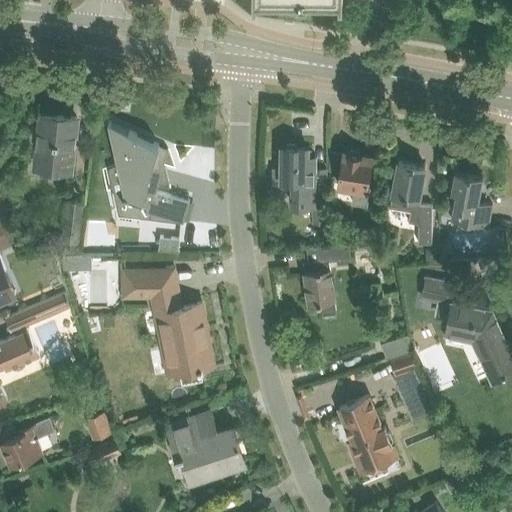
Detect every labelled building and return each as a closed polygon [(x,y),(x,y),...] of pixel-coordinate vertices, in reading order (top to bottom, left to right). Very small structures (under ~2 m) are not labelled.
[(72,168),(75,138),(77,116),(42,113),(37,164),(72,168)] [(171,148),(109,119),(125,194),(123,200),(126,202),(137,215),(137,216),(167,219),(182,221),(185,221),(190,199),(158,190),(171,148)] [(283,179),(294,179),(294,204),(314,205),(314,224),(326,225),(327,168),(315,168),(315,155),(308,155),(308,146),(297,145),(297,144),(288,143),(288,145),(283,145),(283,152),(282,152),(281,161),(283,161),(283,179)] [(345,150),(339,184),(355,187),(353,202),(367,204),(372,177),(369,177),(372,155),(361,153),(359,150),(353,149),(349,151),(345,150)] [(399,160),(391,206),(412,210),(410,220),(420,222),(420,241),(432,241),(432,203),(419,203),(420,198),(426,165),(423,164),(423,163),(416,162),(416,163),(399,160)] [(488,226),(491,209),(489,208),(490,203),(478,201),(484,175),(457,170),(452,192),(457,194),(452,218),(488,226)] [(86,200),(67,198),(62,240),(81,242),(86,200)] [(0,217),(0,232),(9,228),(4,216),(0,217)] [(0,246),(15,241),(9,228),(0,232),(0,246)] [(161,235),(160,248),(179,249),(180,237),(161,235)] [(335,297),(330,269),(329,269),(328,260),(352,256),(349,240),(328,243),(328,245),(308,247),(310,260),(304,261),(310,301),(321,299),(323,314),(337,312),(335,297)] [(0,287),(15,281),(3,251),(0,252),(0,287)] [(92,251),(64,251),(64,264),(92,265),(92,251)] [(126,267),(125,294),(155,295),(158,310),(162,329),(170,371),(180,369),(183,381),(203,377),(201,367),(204,366),(203,364),(214,362),(202,301),(181,305),(179,293),(173,268),(163,267),(126,267)] [(424,296),(438,299),(436,312),(450,315),(447,330),(475,336),(486,359),(484,360),(490,374),(492,373),(494,377),(497,375),(499,376),(511,370),(511,352),(492,309),(455,301),(458,284),(428,277),(424,296)] [(17,328),(18,333),(28,328),(26,324),(72,305),(65,291),(6,316),(12,330),(17,328)] [(0,403),(8,400),(0,380),(0,369),(41,352),(30,327),(28,328),(18,333),(0,340),(0,403)] [(409,334),(383,342),(387,356),(391,355),(413,348),(409,334)] [(413,348),(391,355),(397,372),(393,374),(402,395),(425,386),(418,366),(413,348)] [(382,427),(368,393),(340,405),(354,438),(351,440),(363,469),(398,455),(385,426),(382,427)] [(86,417),(94,438),(112,432),(104,410),(86,417)] [(210,410),(168,424),(169,427),(179,458),(184,456),(191,476),(192,478),(211,472),(210,467),(244,456),(234,425),(217,430),(210,410)] [(3,438),(14,462),(44,449),(38,436),(56,428),(51,415),(19,429),(20,431),(3,438)] [(115,439),(89,449),(94,462),(121,452),(115,439)] [(453,491),(459,488),(481,490),(469,471),(446,480),(453,491)] [(418,508),(411,511),(445,511),(437,500),(420,511),(418,508)] [(494,511),(511,511),(511,502),(508,500),(494,511)]
